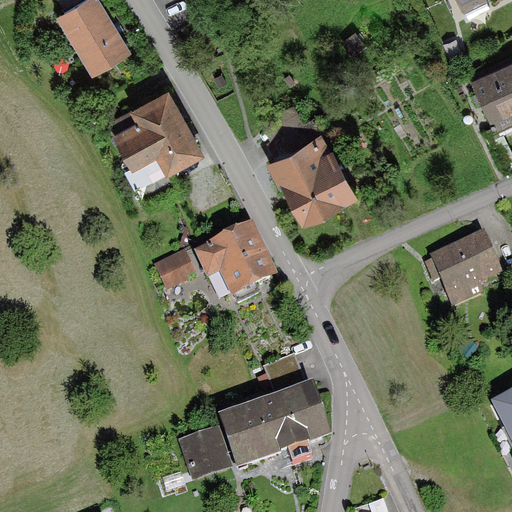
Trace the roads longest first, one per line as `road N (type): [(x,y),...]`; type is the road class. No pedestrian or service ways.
road 1 (residential): [(140,0),(300,287)]
road 2 (residential): [(300,287),(511,191)]
road 3 (residential): [(300,287),(366,415)]
